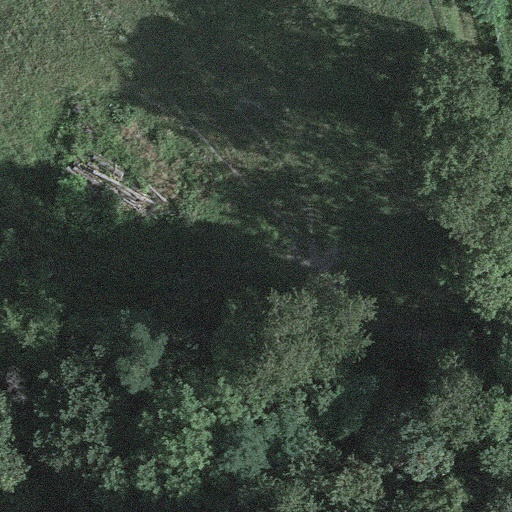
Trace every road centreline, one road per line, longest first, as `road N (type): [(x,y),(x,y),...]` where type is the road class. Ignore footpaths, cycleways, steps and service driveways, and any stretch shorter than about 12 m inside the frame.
road 1 (track): [(511,447),(492,459),(192,511)]
road 2 (track): [(459,0),(511,214)]
